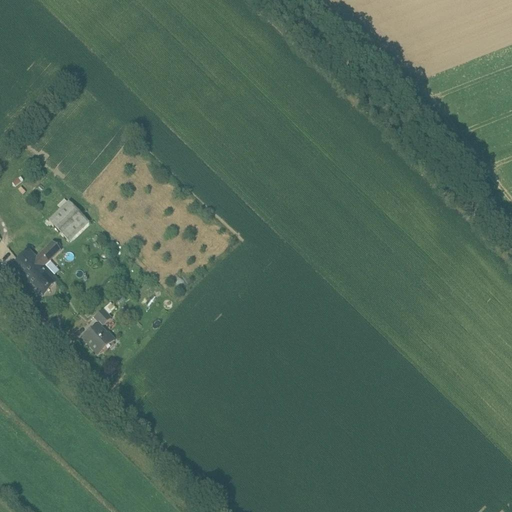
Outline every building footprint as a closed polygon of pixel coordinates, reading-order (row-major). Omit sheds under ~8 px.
[(89,223),(69,203),(49,223),(68,243),(89,223)] [(36,259),(24,246),(8,261),(24,278),(40,263),(44,267),(60,251),(52,243),(36,259)] [(40,263),(24,278),(41,296),(57,281),(44,267),(40,263)] [(110,304),(103,311),(108,316),(115,310),(110,304)] [(103,311),(94,319),(99,324),(102,328),(111,320),(108,316),(103,311)] [(99,324),(82,339),(98,357),(115,342),(107,334),(106,335),(101,329),(102,328),(99,324)]
